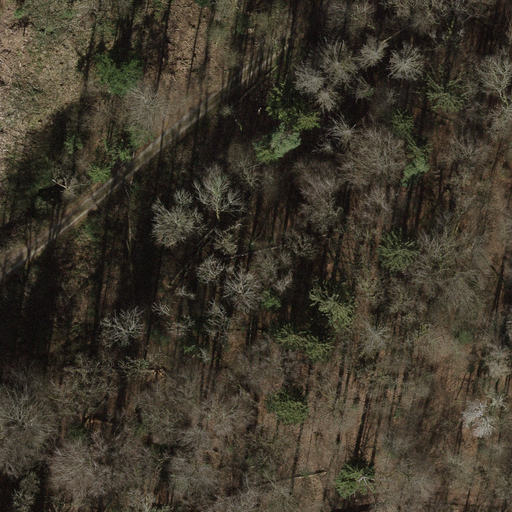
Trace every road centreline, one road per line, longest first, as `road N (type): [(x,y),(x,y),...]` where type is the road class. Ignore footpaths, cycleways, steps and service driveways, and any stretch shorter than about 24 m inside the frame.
road 1 (track): [(0,269),(340,0)]
road 2 (track): [(324,511),(421,494),(511,497)]
